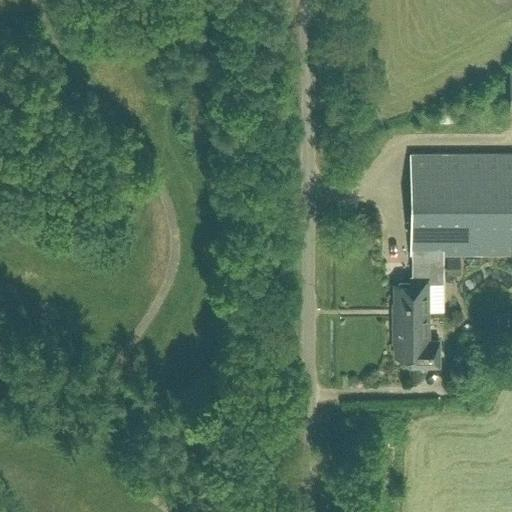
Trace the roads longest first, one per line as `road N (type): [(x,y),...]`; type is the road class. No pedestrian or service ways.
road 1 (track): [(215,511),(213,427),(189,367),(184,315),(211,214),(183,147),(175,70),(197,0)]
road 2 (unclassified): [(306,511),(297,0)]
